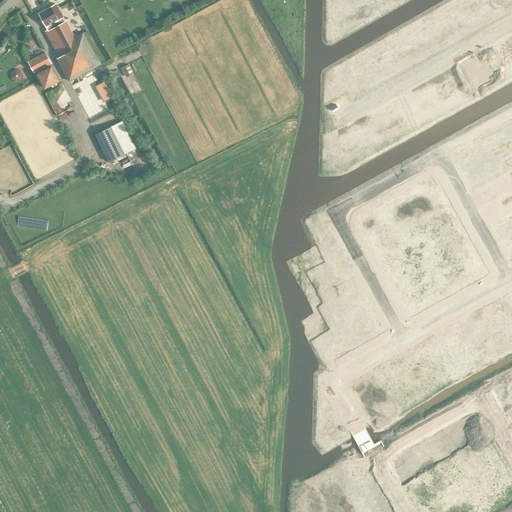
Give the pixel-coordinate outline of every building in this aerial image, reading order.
[(333,3),(331,4),(341,21),(342,21),(344,23),(363,13),(366,18),(373,14),(364,0),(334,0),(332,1),(333,3)] [(466,0),(448,9),(463,36),(475,29),(474,26),(479,23),(466,0)] [(484,0),(483,1),(490,12),(496,9),(499,14),(511,8),(507,0),(484,0)] [(39,13),(51,37),(55,35),(65,53),(56,58),(71,85),(78,81),(76,77),(100,64),(83,33),(74,37),(56,4),(39,13)] [(429,30),(427,31),(431,38),(433,37),(436,43),(439,49),(440,48),(441,50),(447,46),(446,45),(451,42),(448,37),(454,33),(447,20),(441,23),(436,25),(429,29),(428,29),(429,30)] [(409,32),(389,44),(404,69),(418,61),(416,57),(421,54),(409,32)] [(502,59),(496,62),(502,74),(508,70),(511,68),(511,40),(511,41),(504,45),(497,49),(502,59)] [(28,62),(33,72),(51,63),(45,52),(28,62)] [(368,62),(363,65),(364,68),(371,81),(377,78),(378,80),(390,74),(389,71),(396,67),(389,55),(382,59),(370,65),(368,62)] [(469,59),(462,63),(463,66),(462,66),(474,87),(483,82),(488,79),(486,76),(491,73),(485,62),(480,65),(476,58),(471,61),(469,59)] [(354,60),(330,73),(340,91),(345,88),(347,91),(365,81),(354,60)] [(128,64),(123,67),(127,76),(133,73),(128,64)] [(51,66),(37,74),(45,88),(59,80),(51,66)] [(10,72),(15,82),(25,77),(20,67),(10,72)] [(447,75),(433,83),(448,110),(467,99),(455,76),(450,79),(447,75)] [(106,80),(97,84),(104,100),(113,96),(106,80)] [(407,91),(401,94),(402,96),(401,96),(413,118),(425,111),(423,107),(429,103),(422,92),(417,95),(413,90),(408,93),(407,91)] [(387,107),(375,113),(379,120),(377,121),(383,132),(385,131),(389,138),(401,131),(400,131),(407,127),(407,126),(402,118),(401,117),(395,120),(387,107)] [(95,135),(108,162),(123,155),(123,154),(133,149),(120,123),(110,128),(110,127),(95,135)] [(338,137),(338,159),(343,168),(368,154),(355,131),(350,133),(348,130),(338,137)] [(491,131),(481,137),(490,153),(500,147),(491,131)] [(481,137),(471,143),(480,159),(490,153),(481,137)] [(471,143),(461,148),(471,164),(480,159),(471,143)] [(461,148),(450,154),(460,170),(471,164),(461,148)] [(492,172),(489,174),(493,182),(497,180),(492,172)] [(489,174),(485,176),(490,184),(493,182),(489,174)] [(434,180),(424,186),(433,202),(444,196),(434,180)] [(472,183),(468,185),(473,193),(477,191),(472,183)] [(424,186),(414,191),(423,207),(433,202),(424,186)] [(414,191),(404,197),(413,213),(423,207),(414,191)] [(403,194),(393,200),(402,216),(412,211),(413,213),(404,197),(403,194)] [(393,200),(383,205),(392,222),(402,216),(393,200)] [(383,205),(373,211),(382,227),(392,222),(383,205)] [(373,211),(362,217),(372,233),(382,227),(373,211)] [(511,218),(511,217),(500,223),(507,235),(511,231),(511,218)] [(455,221),(438,230),(444,241),(461,232),(455,221)] [(500,223),(490,229),(496,241),(507,235),(500,223)] [(461,232),(444,241),(450,251),(467,242),(461,232)] [(343,234),(324,244),(330,256),(349,246),(343,234)] [(511,243),(507,235),(496,241),(502,252),(511,246),(511,243)] [(400,237),(385,246),(391,258),(407,249),(400,237)] [(467,242),(450,251),(455,261),(472,251),(467,242)] [(407,249),(391,258),(396,267),(412,258),(407,249)] [(472,251),(455,261),(460,270),(477,261),(472,251)] [(412,258),(396,267),(401,277),(415,269),(418,268),(412,258)] [(477,261),(460,270),(466,281),(483,272),(477,261)] [(401,277),(399,278),(405,288),(421,279),(415,269),(401,277)] [(346,270),(321,283),(330,299),(345,291),(343,287),(352,282),(346,270)] [(421,279),(405,288),(410,298),(426,289),(421,279)] [(426,289),(410,298),(416,309),(433,300),(426,289)] [(349,298),(330,308),(336,320),(355,310),(349,298)] [(494,323),(482,330),(495,354),(506,347),(507,349),(511,345),(511,342),(507,334),(502,337),(494,323)] [(343,330),(319,343),(327,359),(342,351),(340,347),(350,342),(343,330)] [(467,336),(457,342),(468,363),(479,357),(481,361),(486,358),(480,347),(475,350),(467,336)] [(457,342),(446,348),(454,361),(448,364),(454,375),(460,372),(458,369),(468,363),(457,342)] [(428,356),(417,362),(429,383),(440,377),(441,380),(447,377),(440,366),(435,369),(428,356)] [(417,362),(407,368),(414,381),(409,384),(415,395),(420,392),(419,389),(429,383),(417,362)] [(391,380),(379,386),(392,410),(404,404),(404,405),(411,402),(404,391),(399,394),(391,380)] [(510,388),(499,395),(509,413),(511,410),(511,392),(511,391),(510,388)] [(365,394),(353,401),(365,423),(382,413),(376,402),(371,405),(365,394)] [(467,420),(456,426),(467,445),(477,440),(478,439),(477,437),(467,420)] [(456,426),(446,432),(456,451),(467,445),(456,426)] [(423,447),(412,453),(423,472),(434,466),(423,447)] [(412,453),(401,459),(410,475),(412,478),(413,477),(423,472),(412,453)] [(494,458),(474,469),(481,480),(500,469),(494,458)] [(327,511),(363,511),(366,509),(359,496),(356,498),(340,469),(326,477),(324,472),(310,480),(327,511)] [(500,469),(481,480),(487,491),(506,480),(500,469)] [(439,489),(420,500),(426,511),(445,500),(439,489)] [(511,491),(493,502),(498,511),(501,511),(511,506),(511,491)] [(445,500),(426,511),(449,511),(451,511),(445,500)]
